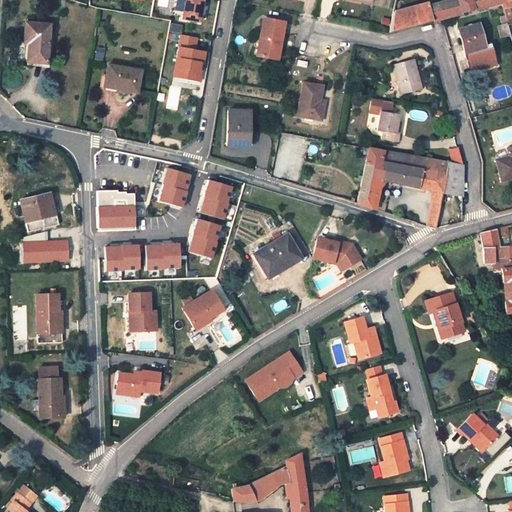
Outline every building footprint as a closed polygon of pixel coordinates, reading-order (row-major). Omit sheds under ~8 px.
[(182,0),(179,20),(196,24),(200,0),(182,0)] [(511,0),(447,0),(422,8),(420,3),(389,13),(385,35),(435,22),(494,6),(496,13),(506,10),(504,3),(508,2),(510,9),(511,12),(511,11),(511,0)] [(497,17),(503,39),(509,37),(502,15),(497,17)] [(259,23),(256,41),(252,60),(272,64),(280,27),(259,23)] [(39,27),(24,25),(22,43),(29,44),(27,63),(43,65),(48,28),(39,27)] [(489,67),(484,50),(478,51),(472,31),(452,36),(458,57),(460,56),(461,60),(460,61),(465,77),(466,77),(471,80),(474,74),(480,65),(487,69),(489,68),(489,67)] [(194,40),(178,37),(171,70),(179,71),(178,80),(196,84),(198,72),(196,70),(197,65),(199,65),(202,54),(192,52),(194,40)] [(511,65),(511,46),(509,37),(503,39),(510,66),(511,65)] [(245,59),(252,60),(256,41),(248,39),(245,59)] [(27,63),(29,44),(22,43),(20,62),(23,63),(27,63)] [(405,65),(388,71),(397,101),(409,97),(408,94),(414,92),(405,65)] [(480,65),(474,74),(490,70),(489,67),(489,68),(487,69),(480,65)] [(117,94),(134,96),(137,72),(106,68),(104,78),(103,89),(118,91),(117,94)] [(179,71),(171,70),(170,79),(178,80),(179,71)] [(103,89),(104,78),(100,78),(98,93),(117,96),(117,94),(118,91),(103,89)] [(294,115),(318,120),(321,106),(316,105),(318,92),(299,88),(294,115)] [(362,117),(375,119),(376,115),(384,117),(386,106),(365,101),(362,117)] [(248,110),(225,111),(225,146),(248,146),(248,110)] [(371,142),(393,147),(396,129),(392,128),(393,119),(384,117),(376,115),(375,119),(371,142)] [(498,161),(486,165),(492,186),(511,179),(511,147),(495,153),(498,161)] [(458,169),(452,152),(444,154),(448,168),(458,169)] [(426,234),(430,234),(437,196),(443,167),(364,153),(354,210),(368,215),(377,185),(428,194),(421,232),(422,233),(426,234)] [(448,168),(443,167),(437,196),(458,200),(458,185),(458,172),(458,169),(448,168)] [(159,201),(184,207),(192,176),(168,169),(159,201)] [(200,213),(226,219),(234,188),(209,181),(206,191),(200,213)] [(100,207),(134,206),(134,195),(126,195),(126,193),(118,193),(118,191),(100,191),(100,207)] [(46,216),(44,206),(47,205),(44,193),(15,201),(21,223),(46,216)] [(100,207),(101,228),(135,227),(134,206),(100,207)] [(189,253),(213,259),(222,226),(197,220),(195,229),(189,253)] [(492,243),(502,241),(500,231),(490,234),(492,243)] [(476,238),(481,270),(489,269),(488,259),(495,257),(492,243),(490,234),(476,238)] [(249,258),(261,279),(282,267),(285,271),(297,264),(282,239),(249,258)] [(23,243),(24,263),(68,261),(68,251),(67,241),(23,243)] [(323,246),(313,243),(308,262),(328,267),(330,262),(337,263),(342,272),(356,264),(348,250),(340,248),(339,250),(333,248),(333,246),(323,244),(323,246)] [(146,269),(178,269),(178,244),(168,245),(145,245),(146,269)] [(104,271),(137,270),(136,246),(126,246),(104,247),(104,271)] [(511,252),(505,255),(495,257),(488,259),(489,269),(507,266),(510,280),(511,279),(511,252)] [(337,263),(330,262),(328,267),(333,269),(337,275),(342,272),(337,263)] [(497,278),(503,321),(506,320),(511,319),(511,279),(510,280),(507,266),(489,269),(491,278),(497,278)] [(285,271),(282,267),(261,279),(263,284),(285,271)] [(177,313),(187,329),(203,320),(204,323),(219,313),(207,295),(177,313)] [(123,297),(124,316),(128,316),(128,335),(151,334),(150,315),(144,315),(143,296),(123,297)] [(425,318),(430,317),(433,316),(439,333),(435,334),(438,344),(461,337),(449,298),(422,307),(425,318)] [(52,339),(51,319),(55,319),(55,300),(32,301),(34,340),(52,339)] [(439,333),(433,316),(430,317),(435,334),(439,333)] [(206,326),(204,323),(203,320),(187,329),(191,335),(206,326)] [(353,346),(356,357),(363,361),(373,358),(372,353),(377,348),(374,339),(369,341),(366,333),(364,334),(361,322),(344,326),(349,347),(353,346)] [(366,333),(369,341),(374,339),(372,331),(366,333)] [(34,340),(31,340),(32,350),(56,349),(56,339),(52,339),(34,340)] [(265,371),(244,385),(254,401),(274,388),(277,393),(283,392),(290,387),(293,383),(290,378),(298,372),(288,356),(278,362),(281,367),(268,375),(265,371)] [(278,362),(265,371),(268,375),(281,367),(278,362)] [(367,384),(380,380),(377,370),(364,374),(367,384)] [(298,372),(290,378),(293,383),(301,377),(298,372)] [(111,393),(134,397),(134,395),(152,398),(155,378),(136,375),(136,377),(136,380),(128,379),(113,376),(111,393)] [(37,377),(37,388),(53,388),(53,376),(37,377)] [(325,386),(323,378),(316,380),(318,388),(325,386)] [(376,422),(395,417),(393,407),(390,407),(382,379),(380,380),(367,384),(364,384),(369,402),(364,404),(367,415),(373,413),(376,422)] [(55,425),(54,405),(58,405),(57,388),(53,388),(37,388),(36,388),(37,426),(55,425)] [(274,388),(254,401),(258,406),(277,393),(274,388)] [(455,434),(466,445),(469,442),(481,455),(495,441),(482,428),(481,429),(471,419),(455,434)] [(378,444),(383,467),(387,480),(407,476),(403,461),(405,460),(399,439),(378,444)] [(481,455),(469,442),(466,445),(478,457),(481,455)] [(282,511),(301,511),(300,496),(293,465),(270,475),(248,486),(246,486),(252,502),(278,484),(282,511)] [(381,482),(387,480),(383,467),(377,468),(381,482)] [(227,503),(228,505),(252,502),(246,486),(235,487),(228,488),(229,492),(226,494),(227,503)] [(382,503),(383,511),(406,511),(405,500),(382,503)] [(25,511),(12,501),(7,508),(9,510),(7,511),(25,511)]
